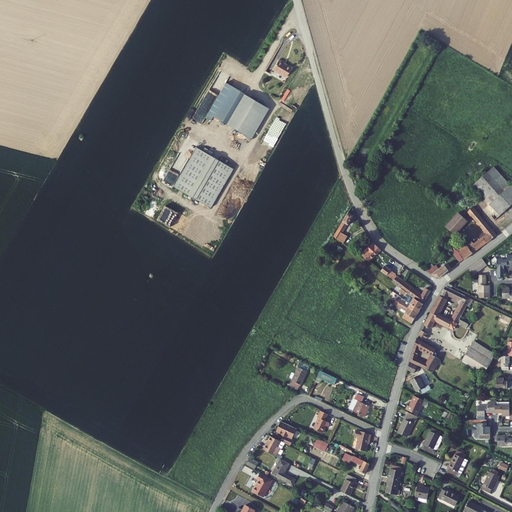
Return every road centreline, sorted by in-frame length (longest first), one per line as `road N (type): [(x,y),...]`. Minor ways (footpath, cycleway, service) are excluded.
road 1 (unclassified): [(440,285),(370,232),(344,175),(295,0)]
road 2 (residential): [(384,435),(293,401),(244,452),(212,511)]
road 3 (residential): [(440,285),(414,330),(384,435)]
road 4 (unknown): [(300,17),(258,82),(274,109),(271,119)]
